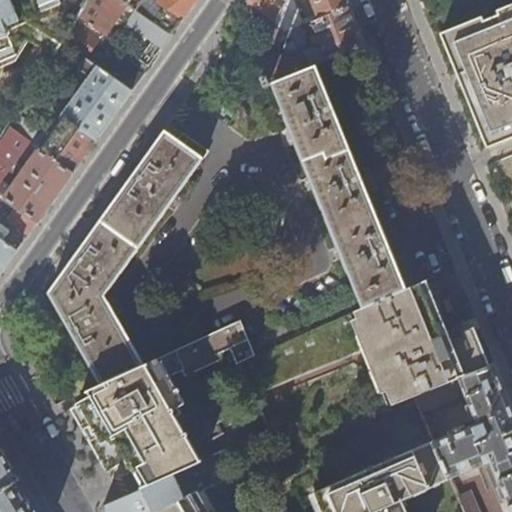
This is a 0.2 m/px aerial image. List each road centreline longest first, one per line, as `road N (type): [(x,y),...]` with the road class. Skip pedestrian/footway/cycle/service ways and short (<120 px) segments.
road 1 (residential): [(0,306),(220,0)]
road 2 (residential): [(511,332),(376,0)]
road 3 (residential): [(0,383),(70,511)]
